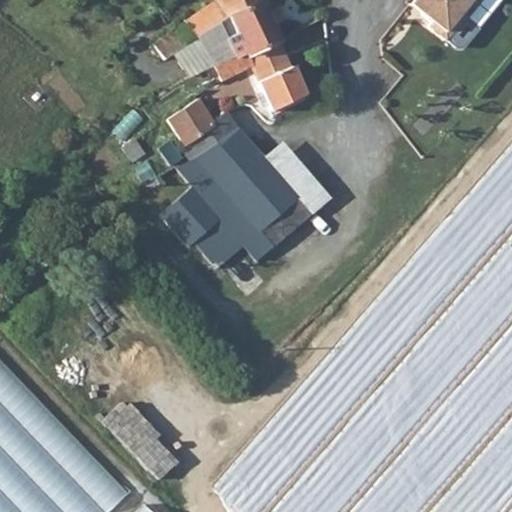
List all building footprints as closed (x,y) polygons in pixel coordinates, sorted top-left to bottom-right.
[(221,0),(219,1),(186,24),(197,39),(216,67),(241,52),(245,57),(278,39),(273,25),(282,21),(276,9),(267,12),(262,0),(221,0)] [(415,0),(411,6),(432,24),(428,28),(445,43),(458,28),(465,20),(460,16),(472,3),(478,2),(479,0),(415,0)] [(165,61),(178,52),(191,43),(197,39),(186,24),(155,47),(165,61)] [(470,34),(468,36),(458,28),(445,43),(429,61),(479,99),(508,63),(470,34)] [(210,70),(213,69),(216,67),(197,39),(191,43),(210,70)] [(241,52),(216,67),(213,69),(222,86),(252,70),(258,86),(292,71),(278,39),(245,57),(241,52)] [(178,52),(194,74),(198,80),(210,70),(191,43),(178,52)] [(302,97),(292,71),(258,86),(271,113),(302,97)] [(189,155),(212,134),(239,135),(224,113),(209,121),(195,100),(166,122),(183,148),(181,150),(189,163),(193,161),(189,155)] [(296,197),(299,200),(311,190),(259,132),(246,142),(296,197)] [(192,189),(219,220),(243,246),(296,197),(246,142),(239,135),(212,134),(189,155),(193,161),(189,163),(175,170),(192,189)] [(219,220),(192,189),(160,216),(188,247),(191,244),(219,220)] [(321,201),(311,190),(299,200),(245,249),(256,261),(321,201)] [(296,197),(243,246),(245,249),(299,200),(296,197)] [(191,244),(215,271),(243,246),(219,220),(191,244)] [(0,511),(114,511),(129,498),(0,363),(0,511)]
